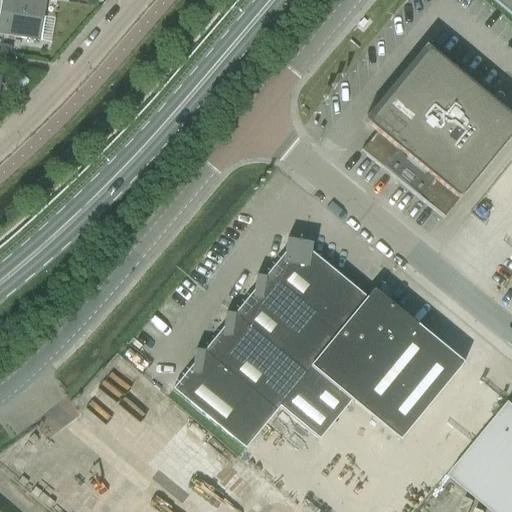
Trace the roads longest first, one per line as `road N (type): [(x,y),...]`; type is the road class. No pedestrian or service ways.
road 1 (primary): [(0,282),(130,164),(273,0)]
road 2 (tertiary): [(0,391),(108,286),(247,118)]
road 3 (unclassified): [(511,336),(247,118)]
road 4 (residential): [(0,146),(134,0)]
road 5 (tertiary): [(247,118),(349,0)]
